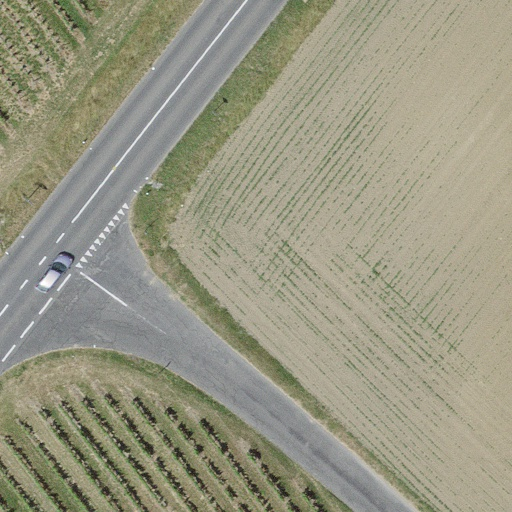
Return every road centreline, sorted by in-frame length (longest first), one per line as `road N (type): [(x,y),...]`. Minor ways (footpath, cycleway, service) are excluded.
road 1 (unclassified): [(81,246),(362,511)]
road 2 (secondary): [(81,246),(278,0)]
road 3 (secondary): [(0,346),(81,246)]
